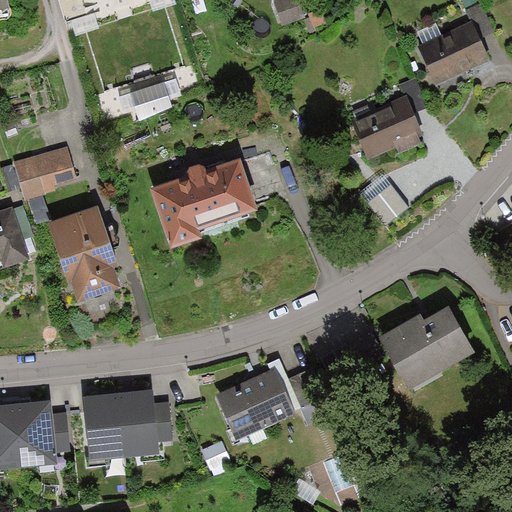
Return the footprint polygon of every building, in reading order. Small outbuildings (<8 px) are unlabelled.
[(481,4),(467,11),(473,24),(480,38),(494,31),(481,4)] [(473,24),(422,48),(438,82),(489,57),(480,38),(473,24)] [(428,107),(415,80),(401,86),(407,98),(414,114),(428,107)] [(164,85),(134,94),(141,118),(170,107),(164,85)] [(407,98),(355,121),(370,156),(422,133),(414,114),(407,98)] [(68,152),(19,164),(27,195),(44,191),(43,184),(74,176),(68,152)] [(191,179),(157,190),(174,242),(198,234),(195,226),(254,207),(239,162),(206,173),(203,167),(196,167),(190,171),(191,179)] [(11,211),(0,214),(0,257),(5,256),(7,263),(26,256),(11,211)] [(98,211),(56,225),(80,296),(107,287),(100,267),(116,261),(111,246),(118,243),(112,226),(103,228),(98,211)] [(419,318),(384,338),(411,387),(414,385),(410,378),(449,356),(452,361),(471,351),(448,310),(422,324),(419,318)] [(346,343),(322,356),(337,383),(386,356),(373,333),(348,347),(346,343)] [(313,369),(288,381),(300,406),(325,394),(313,369)] [(274,374),(223,397),(237,433),(292,409),(274,374)] [(153,392),(120,395),(126,453),(158,449),(157,439),(154,406),(153,392)] [(120,395),(87,398),(92,456),(126,453),(120,395)] [(50,404),(17,406),(22,465),(55,461),(54,449),(51,416),(50,404)] [(169,405),(154,406),(157,439),(172,437),(169,405)] [(17,406),(0,408),(0,466),(22,465),(17,406)] [(68,415),(51,416),(54,449),(71,448),(68,415)]
